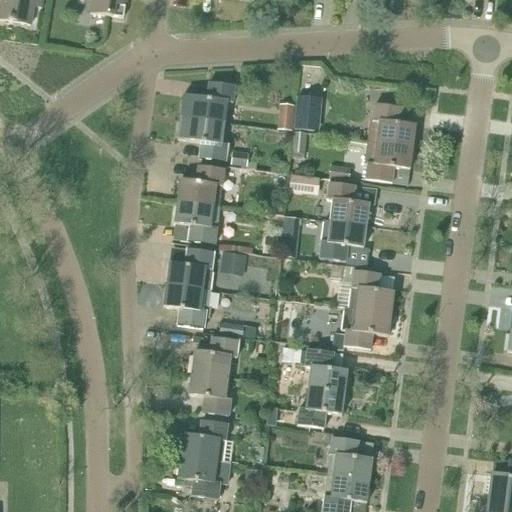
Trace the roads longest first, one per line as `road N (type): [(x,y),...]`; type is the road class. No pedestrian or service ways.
road 1 (unclassified): [(9,150),(149,54),(487,40)]
road 2 (residential): [(425,511),(487,40)]
road 3 (unclassified): [(96,511),(93,378),(82,315),(59,246),(9,150)]
